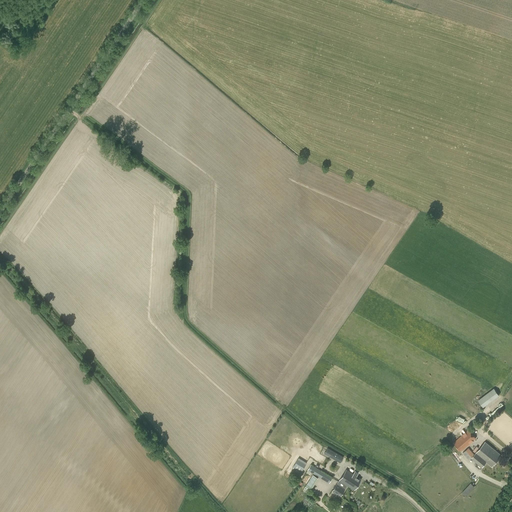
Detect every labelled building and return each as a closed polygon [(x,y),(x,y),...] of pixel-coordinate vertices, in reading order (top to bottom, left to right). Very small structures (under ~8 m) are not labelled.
[(482,406),(499,396),(495,388),(478,399),(482,406)] [(461,452),(476,438),(468,430),(453,443),(461,452)] [(492,467),(501,455),(485,442),(474,455),(473,457),(471,459),(482,467),(486,462),(492,467)] [(473,457),(474,455),(468,448),(462,453),(469,461),(473,457)] [(330,449),(326,455),(337,461),(341,456),(330,449)] [(298,457),(293,467),(301,472),(307,462),(298,457)] [(329,483),(333,477),(311,464),(307,470),(329,483)] [(339,480),(347,485),(354,490),(361,479),(356,476),(358,473),(355,471),(353,474),(346,469),(339,480)] [(337,500),(340,496),(347,485),(339,480),(332,491),(336,494),(334,497),(337,500)] [(466,496),(475,487),(471,483),(462,492),(466,496)]
